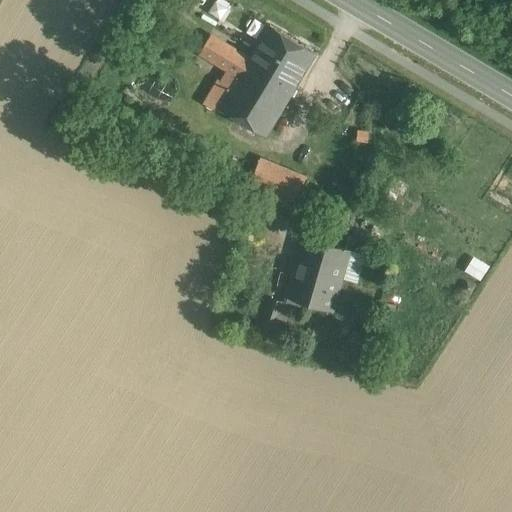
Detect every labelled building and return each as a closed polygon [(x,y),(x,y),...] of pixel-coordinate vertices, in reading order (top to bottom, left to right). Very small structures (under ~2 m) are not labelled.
[(316,55),(270,27),(250,60),(249,62),(295,90),(316,55)] [(237,82),(249,62),(250,60),(212,37),(201,54),(234,74),(231,78),(237,82)] [(249,62),(237,82),(221,109),(267,137),(295,90),(249,62)] [(304,185),(271,172),(274,165),(262,160),(251,186),(296,204),(304,185)] [(349,251),(306,238),(288,299),(332,312),(349,251)] [(466,272),(482,280),(490,265),(474,257),(466,272)] [(284,303),(271,299),(260,331),(273,335),(284,303)]
